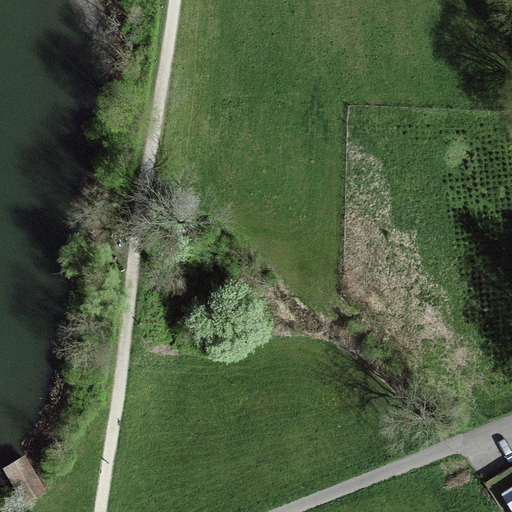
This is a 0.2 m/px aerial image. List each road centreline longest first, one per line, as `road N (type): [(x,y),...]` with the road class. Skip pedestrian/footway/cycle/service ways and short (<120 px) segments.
road 1 (track): [(174,0),(101,511)]
road 2 (track): [(453,444),(283,511)]
